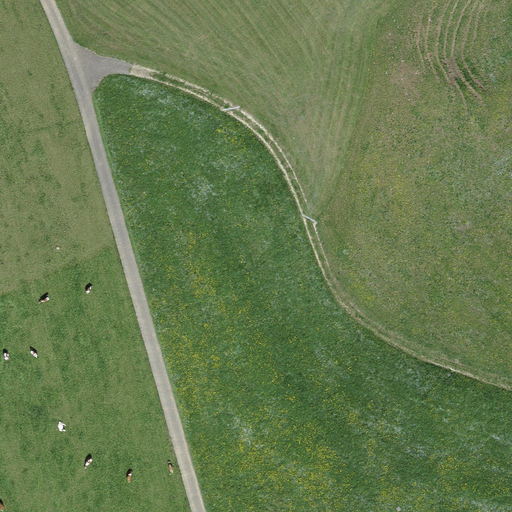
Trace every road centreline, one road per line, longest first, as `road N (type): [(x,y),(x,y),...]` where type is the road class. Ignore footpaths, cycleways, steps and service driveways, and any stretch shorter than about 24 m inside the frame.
road 1 (track): [(74,73),(124,68),(196,94),(257,135),(290,176),(331,288),(357,321),(438,361),(511,385)]
road 2 (track): [(198,511),(67,48),(44,0)]
